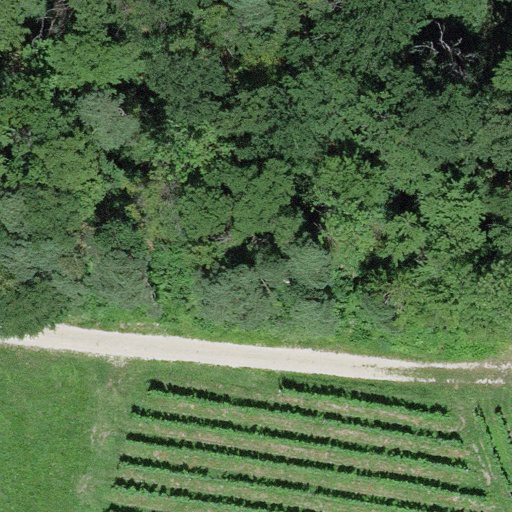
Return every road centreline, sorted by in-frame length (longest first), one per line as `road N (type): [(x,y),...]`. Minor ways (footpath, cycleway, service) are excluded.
road 1 (track): [(0,323),(511,373)]
road 2 (track): [(163,338),(26,197),(0,158)]
